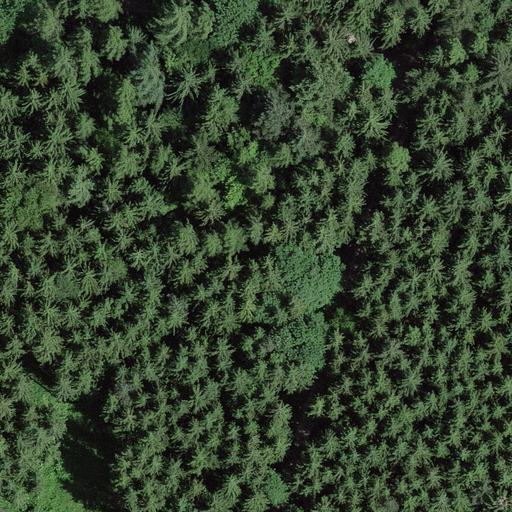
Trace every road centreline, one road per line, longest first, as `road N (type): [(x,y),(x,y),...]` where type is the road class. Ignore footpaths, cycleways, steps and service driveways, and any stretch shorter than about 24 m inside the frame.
road 1 (track): [(447,0),(411,74),(276,511)]
road 2 (track): [(411,74),(249,0)]
